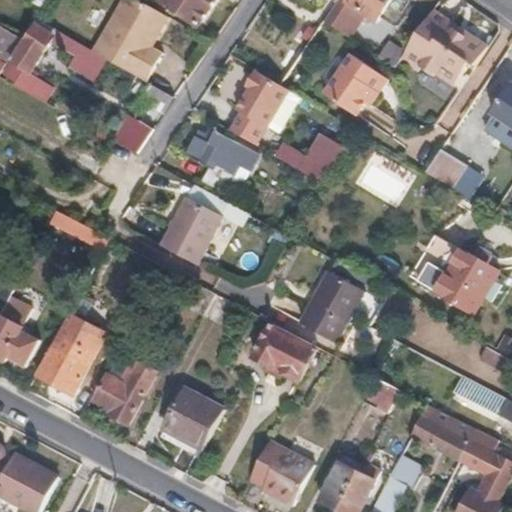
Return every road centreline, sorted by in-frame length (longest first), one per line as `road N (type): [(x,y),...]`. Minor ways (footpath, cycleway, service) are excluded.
road 1 (residential): [(117,203),(262,0)]
road 2 (residential): [(208,511),(0,401)]
